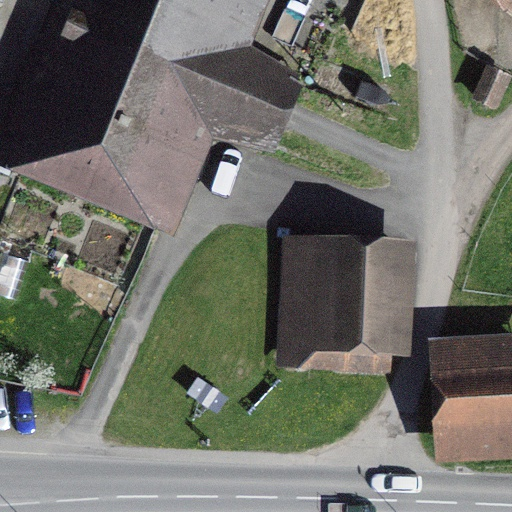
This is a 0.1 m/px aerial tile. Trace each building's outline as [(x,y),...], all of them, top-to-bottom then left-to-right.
[(269,148),(295,85),(215,53),(236,0),(89,0),(29,149),(154,200),(188,118),(269,148)] [(304,87),(355,106),(366,76),(315,57),(304,87)] [(505,80),(489,72),(476,99),(493,107),(505,80)] [(387,370),(391,294),(403,295),(405,255),(301,248),(294,364),(387,370)] [(437,431),(511,427),(511,373),(435,377),(437,431)]
